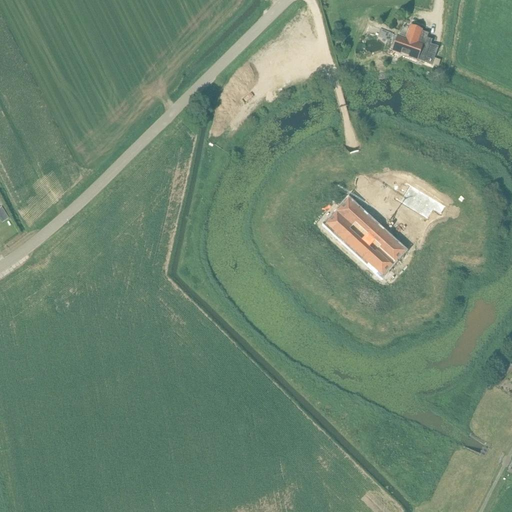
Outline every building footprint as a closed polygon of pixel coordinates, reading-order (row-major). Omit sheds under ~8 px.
[(398,36),(393,51),(416,60),(417,59),(423,61),(430,43),(425,39),(419,37),(421,31),(410,27),(408,34),(409,34),(407,40),(398,36)] [(378,36),(390,41),(393,33),(381,29),(378,36)] [(406,192),(398,205),(418,217),(423,208),(427,210),(430,206),(406,192)] [(403,251),(349,202),(348,202),(347,202),(327,224),(327,225),(326,225),(326,226),(327,226),(327,227),(334,233),(382,276),(383,275),(393,284),(407,269),(397,260),(403,253),(403,252),(403,251)] [(511,373),(511,365),(510,364),(494,383),(500,387),(511,373)]
